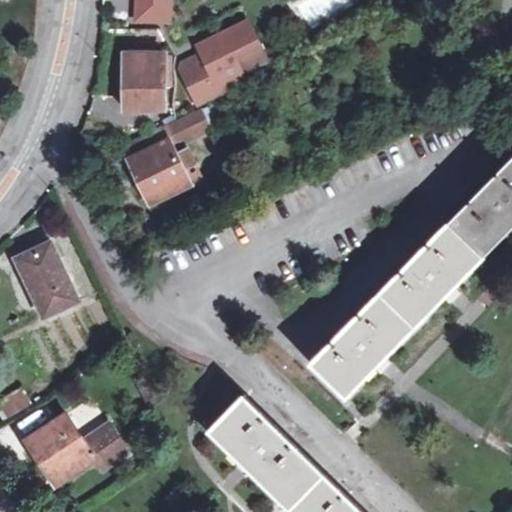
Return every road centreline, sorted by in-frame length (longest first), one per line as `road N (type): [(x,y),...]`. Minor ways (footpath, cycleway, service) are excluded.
road 1 (residential): [(0,220),(45,155),(83,0)]
road 2 (residential): [(59,0),(46,65),(0,169)]
